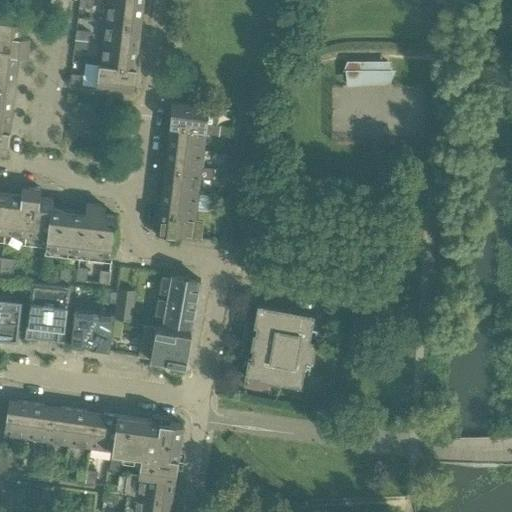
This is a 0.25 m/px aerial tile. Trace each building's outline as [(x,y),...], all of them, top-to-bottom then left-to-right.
[(92,0),(79,0),(78,7),(91,8),(92,0)] [(106,0),(103,21),(140,26),(143,4),(106,0)] [(0,65),(16,66),(18,55),(27,56),(29,38),(20,37),(21,23),(0,20),(0,65)] [(103,21),(101,43),(137,47),(140,26),(103,21)] [(76,30),(74,40),(87,41),(88,32),(76,30)] [(87,41),(74,40),(73,49),(86,51),(87,41)] [(101,43),(98,65),(135,69),(137,47),(101,43)] [(393,79),(392,57),(346,58),(347,81),(393,79)] [(0,65),(0,86),(14,88),(16,66),(0,65)] [(135,69),(98,65),(95,87),(132,91),(135,69)] [(69,84),(82,85),(83,75),(70,74),(69,84)] [(0,86),(0,108),(11,110),(14,88),(0,86)] [(171,102),(169,125),(206,129),(205,134),(218,136),(219,126),(206,124),(208,107),(171,102)] [(0,108),(0,131),(8,132),(11,110),(0,108)] [(169,125),(166,146),(203,150),(205,134),(206,129),(169,125)] [(219,126),(218,136),(231,137),(232,128),(219,126)] [(8,132),(0,131),(0,153),(6,154),(8,132)] [(166,146),(164,168),(200,172),(200,177),(213,178),(214,169),(201,167),(203,150),(166,146)] [(164,168),(161,189),(198,194),(200,177),(200,172),(164,168)] [(214,169),(213,178),(226,180),(227,170),(214,169)] [(2,242),(46,247),(51,208),(52,199),(39,197),(40,188),(24,186),(22,186),(21,195),(9,194),(2,242)] [(161,189),(158,211),(159,211),(195,215),(195,220),(203,221),(208,221),(209,212),(196,210),(198,194),(161,189)] [(0,241),(2,242),(9,194),(0,192),(0,241)] [(86,203),(85,212),(80,251),(111,254),(116,215),(102,214),(103,205),(86,203)] [(46,247),(80,251),(85,212),(51,208),(46,247)] [(159,211),(158,211),(156,233),(159,233),(193,237),(201,238),(203,221),(195,220),(195,215),(159,211)] [(221,223),(222,213),(209,212),(208,221),(221,223)] [(0,277),(12,279),(14,260),(0,258),(0,277)] [(70,267),(65,266),(60,266),(59,278),(69,280),(70,267)] [(76,280),(85,282),(87,269),(77,268),(76,280)] [(100,270),(98,283),(108,284),(109,271),(100,270)] [(334,276),(319,273),(317,285),(332,288),(334,276)] [(164,316),(163,319),(192,325),(200,280),(171,275),(167,300),(159,298),(157,298),(154,315),(159,315),(164,316)] [(24,337),(63,342),(69,286),(31,282),(24,337)] [(114,318),(130,320),(134,291),(118,289),(114,318)] [(0,337),(16,340),(21,300),(0,297),(0,337)] [(246,346),(244,356),(248,356),(244,375),(300,385),(302,371),(308,373),(310,361),(311,361),(313,347),(314,341),(316,329),(310,328),(312,314),(258,305),(257,304),(254,323),(250,323),(248,332),(245,334),(243,343),(246,346)] [(69,346),(82,347),(83,345),(88,347),(90,348),(109,351),(114,313),(98,311),(97,312),(96,311),(74,308),(69,346)] [(137,356),(149,358),(159,360),(186,364),(186,363),(185,363),(190,333),(159,327),(155,326),(143,324),(142,329),(143,329),(141,341),(149,342),(147,356),(137,354),(137,356)] [(24,439),(47,442),(68,445),(90,448),(111,451),(140,455),(137,474),(134,495),(127,494),(124,511),(169,511),(171,501),(174,479),(176,466),(177,457),(179,449),(182,424),(168,422),(159,421),(151,419),(117,414),(95,411),(73,408),(52,405),(30,402),(17,400),(9,399),(8,399),(7,404),(3,436),(24,439)] [(0,470),(7,472),(9,459),(0,457),(0,470)] [(109,469),(118,471),(120,458),(111,457),(109,469)] [(32,475),(42,476),(44,464),(34,462),(32,475)] [(44,464),(42,476),(51,478),(53,465),(44,464)] [(75,481),(85,483),(86,470),(77,469),(75,481)] [(86,470),(85,483),(94,484),(96,471),(86,470)] [(118,493),(108,491),(105,491),(104,500),(116,502),(118,493)]
